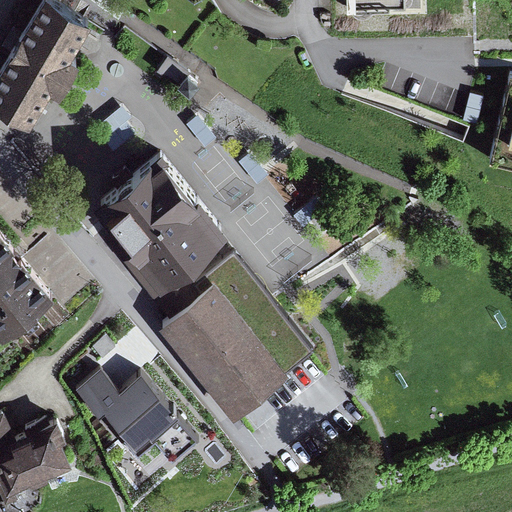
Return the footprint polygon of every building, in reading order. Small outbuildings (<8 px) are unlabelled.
[(70,0),(38,0),(0,66),(0,93),(31,111),(50,79),(61,85),(80,51),(72,47),(92,12),(70,0)] [(116,0),(96,0),(118,15),(125,6),(116,0)] [(168,51),(157,66),(177,81),(179,79),(188,66),(168,51)] [(511,66),(507,65),(493,127),(511,131),(511,66)] [(199,75),(188,66),(179,79),(190,87),(199,75)] [(227,219),(163,140),(95,195),(117,223),(159,274),(179,258),(227,219)] [(104,234),(168,311),(201,285),(196,279),(179,258),(159,274),(117,223),(104,234)] [(0,224),(0,331),(1,332),(53,287),(0,224)] [(168,311),(158,319),(232,410),(315,344),(236,246),(196,279),(201,285),(168,311)] [(106,412),(143,455),(156,444),(173,464),(207,435),(142,358),(120,377),(101,356),(69,384),(98,418),(106,412)] [(0,405),(0,436),(15,430),(4,404),(0,405)] [(15,430),(0,436),(0,487),(6,501),(19,496),(13,482),(28,475),(34,477),(49,471),(50,465),(77,453),(58,411),(15,430)]
